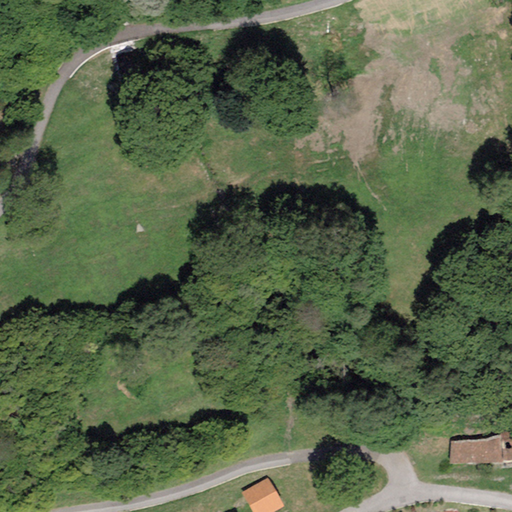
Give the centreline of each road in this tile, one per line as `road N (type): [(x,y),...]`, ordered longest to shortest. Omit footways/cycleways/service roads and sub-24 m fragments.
road 1 (unclassified): [(330,0),(100,39),(61,74),(0,205)]
road 2 (unclassified): [(72,511),(182,489),(244,465),(353,450),(389,458),(400,485)]
